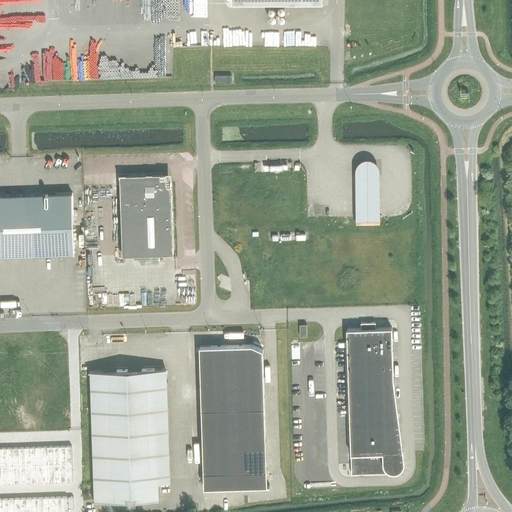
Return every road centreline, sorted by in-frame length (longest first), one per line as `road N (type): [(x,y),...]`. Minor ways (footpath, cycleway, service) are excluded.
road 1 (unclassified): [(340,95),(0,105)]
road 2 (tertiary): [(474,436),(467,214)]
